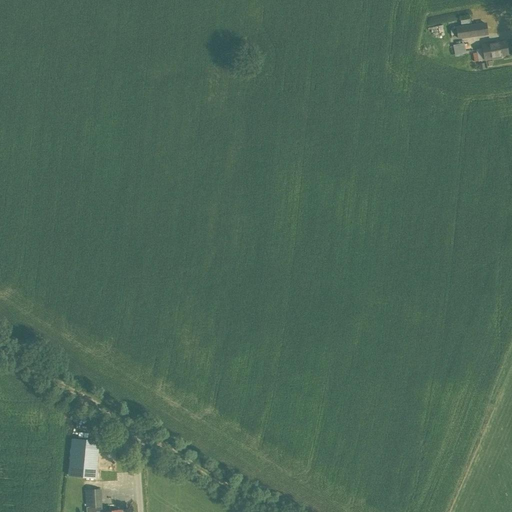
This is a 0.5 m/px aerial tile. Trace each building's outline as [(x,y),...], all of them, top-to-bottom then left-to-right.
[(457,40),(488,35),(486,23),(455,28),(457,40)] [(481,48),(476,49),(478,61),(484,60),(500,56),(500,55),(508,53),(506,42),(497,43),(497,42),(481,46),(481,48)] [(463,43),(453,45),(453,46),(454,54),(462,53),(465,53),(463,43)] [(98,439),(73,437),(69,476),(93,478),(98,439)] [(98,462),(104,462),(105,482),(121,481),(119,449),(104,450),(104,453),(98,453),(98,462)] [(86,511),(96,511),(101,511),(102,511),(102,507),(101,489),(85,490),(86,507),(86,511)]
